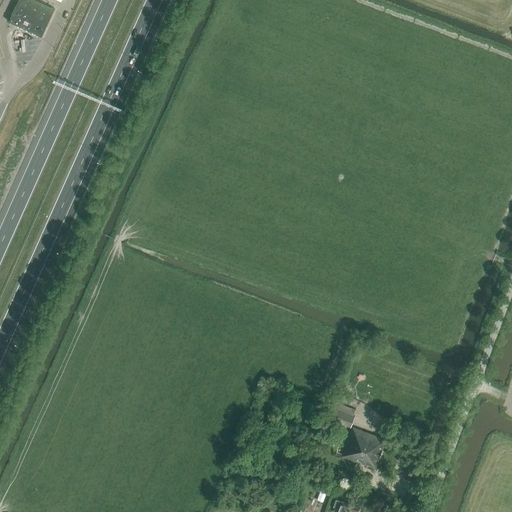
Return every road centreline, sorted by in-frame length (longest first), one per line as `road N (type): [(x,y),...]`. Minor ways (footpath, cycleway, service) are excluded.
road 1 (motorway): [(0,344),(153,0)]
road 2 (motorway): [(110,0),(0,249)]
road 3 (unclassified): [(429,511),(511,290)]
